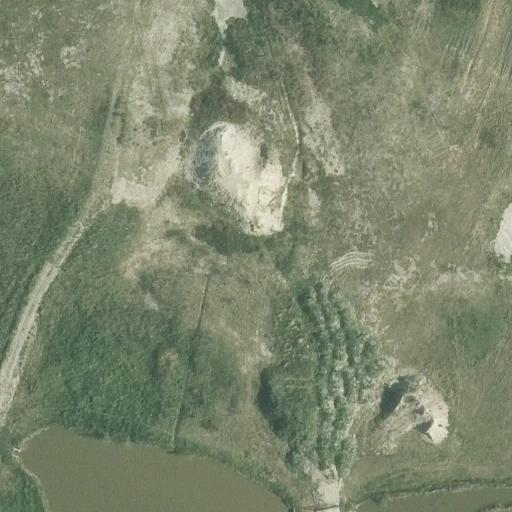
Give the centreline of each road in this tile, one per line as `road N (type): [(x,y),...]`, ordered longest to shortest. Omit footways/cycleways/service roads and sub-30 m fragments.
road 1 (residential): [(73,207),(370,294)]
road 2 (residential): [(370,294),(456,0)]
road 3 (residential): [(327,511),(321,467),(334,375),(370,294)]
road 4 (residential): [(73,207),(126,0)]
road 5 (residential): [(0,404),(73,207)]
road 6 (residential): [(370,294),(511,335)]
